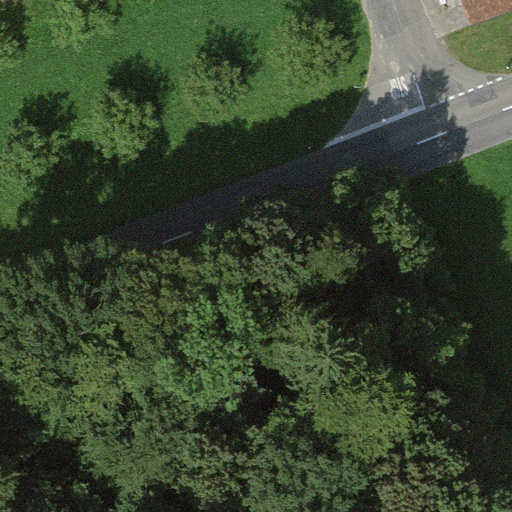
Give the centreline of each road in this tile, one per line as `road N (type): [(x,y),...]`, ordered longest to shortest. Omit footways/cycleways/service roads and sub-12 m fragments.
road 1 (tertiary): [(436,137),(0,309)]
road 2 (unclassified): [(436,137),(386,0)]
